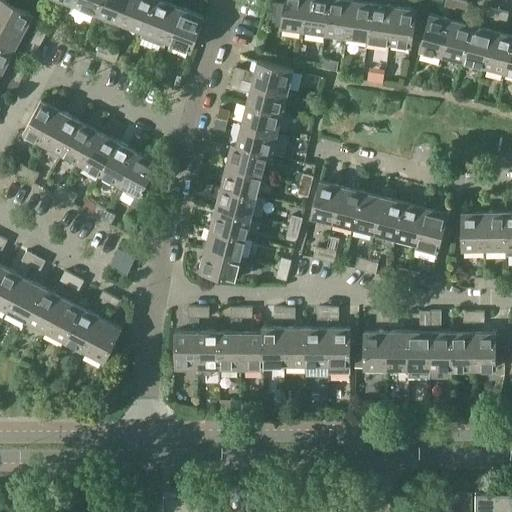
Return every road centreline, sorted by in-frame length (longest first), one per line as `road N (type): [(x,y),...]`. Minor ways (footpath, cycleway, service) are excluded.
road 1 (residential): [(511,301),(156,293)]
road 2 (tertiary): [(382,437),(148,437)]
road 3 (tertiary): [(148,456),(382,456)]
road 4 (residential): [(312,146),(460,181),(511,180)]
road 5 (residential): [(191,133),(156,293)]
road 6 (residential): [(41,69),(191,133)]
road 7 (tertiary): [(0,457),(148,456)]
road 8 (tertiary): [(148,437),(0,437)]
road 9 (residential): [(156,293),(148,437)]
road 10 (residential): [(228,0),(191,133)]
road 11 (tertiary): [(382,456),(511,458)]
road 12 (tertiary): [(511,438),(382,437)]
